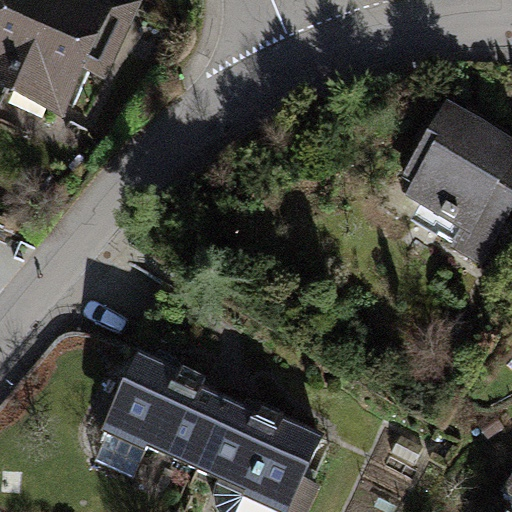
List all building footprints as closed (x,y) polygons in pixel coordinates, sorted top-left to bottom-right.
[(146,5),(135,0),(0,0),(0,94),(65,119),(83,74),(107,86),(146,5)] [(511,139),(448,103),(402,178),(416,188),(408,200),(460,229),(449,249),(485,273),(511,223),(511,139)] [(227,399),(134,355),(102,433),(193,474),(227,399)] [(293,511),(324,441),(227,399),(193,474),(270,511),(293,511)] [(511,511),(511,479),(502,497),(511,502),(511,507),(509,511),(511,511)]
